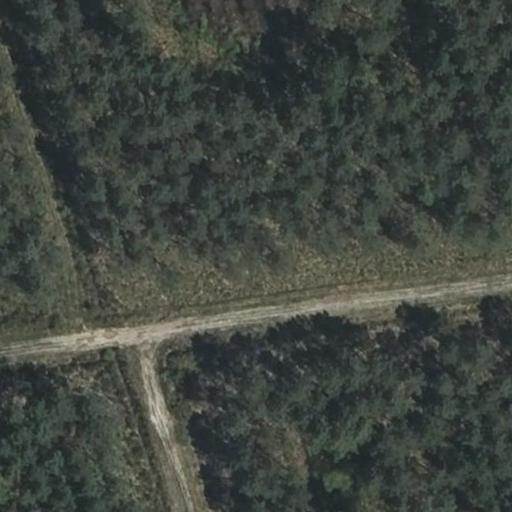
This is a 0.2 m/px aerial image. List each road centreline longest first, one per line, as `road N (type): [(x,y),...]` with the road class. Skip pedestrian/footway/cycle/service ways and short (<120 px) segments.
road 1 (track): [(0,327),(511,251)]
road 2 (track): [(120,309),(184,511)]
